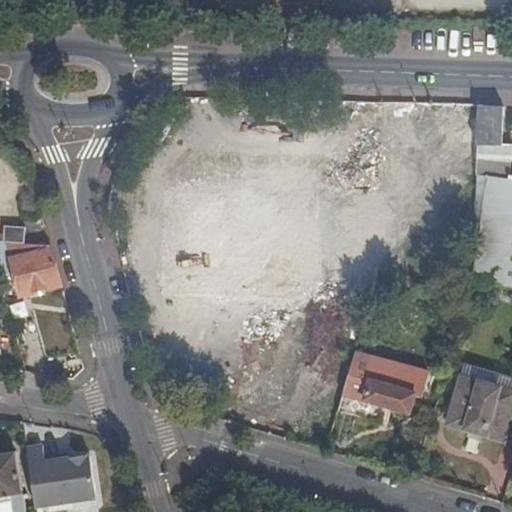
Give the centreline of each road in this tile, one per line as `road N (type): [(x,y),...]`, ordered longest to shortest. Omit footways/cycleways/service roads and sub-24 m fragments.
road 1 (residential): [(118,414),(442,511)]
road 2 (tertiary): [(511,78),(233,67)]
road 3 (residential): [(77,216),(118,414)]
road 4 (tertiary): [(119,103),(233,67)]
